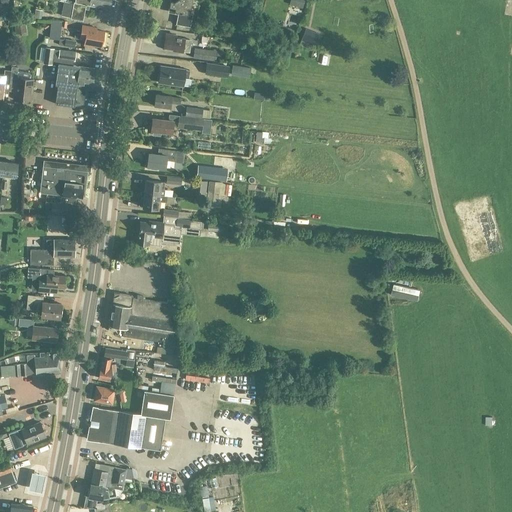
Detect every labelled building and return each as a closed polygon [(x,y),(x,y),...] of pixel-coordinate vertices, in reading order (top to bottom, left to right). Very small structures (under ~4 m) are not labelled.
[(67,0),(67,3),(64,3),(61,16),(72,18),(71,19),(82,21),(85,10),(88,10),(89,6),(98,8),(98,6),(109,8),(109,0),(67,0)] [(170,0),(169,7),(175,9),(174,12),(179,13),(176,26),(177,26),(177,24),(189,27),(189,29),(192,14),(191,16),(190,15),(192,0),(170,0)] [(14,22),(16,34),(26,33),(25,21),(14,22)] [(76,42),(60,39),(62,22),(51,21),(49,39),(59,41),(58,45),(75,48),(76,42)] [(84,46),(93,47),(94,45),(101,47),(104,32),(96,31),(97,29),(82,26),(81,35),(75,34),(74,39),(85,41),(84,46)] [(318,44),(312,41),(315,33),(307,30),(302,40),(317,46),(318,44)] [(176,38),(176,36),(166,34),(164,47),(174,49),(173,51),(183,52),(182,52),(189,53),(191,44),(189,44),(189,40),(184,39),(176,38)] [(193,58),(215,61),(216,51),(195,48),(193,58)] [(51,64),(58,65),(58,64),(73,66),(75,53),(60,51),(53,50),(46,49),(44,63),(51,64)] [(83,105),(86,88),(84,88),(84,85),(92,86),(95,69),(73,66),(58,64),(58,65),(55,85),(57,86),(55,104),(74,107),(83,105)] [(229,67),(207,64),(205,74),(227,77),(229,67)] [(251,68),(232,65),(231,75),(249,78),(251,68)] [(11,71),(10,82),(16,83),(14,100),(30,102),(33,81),(17,79),(18,68),(12,67),(11,71)] [(161,67),(159,83),(183,87),(184,79),(188,79),(190,71),(161,67)] [(0,98),(3,98),(4,83),(9,84),(9,82),(10,82),(11,71),(4,71),(4,75),(0,74),(0,98)] [(171,97),(156,95),(154,106),(170,108),(171,104),(180,105),(181,99),(171,97)] [(146,112),(151,112),(150,105),(135,107),(136,113),(140,113),(141,119),(146,118),(146,112)] [(201,118),(202,110),(186,108),(185,116),(201,118)] [(204,119),(179,116),(177,128),(202,131),(203,123),(211,124),(212,120),(204,119)] [(152,124),(150,124),(149,129),(151,129),(151,131),(153,131),(153,135),(160,136),(160,132),(171,134),(172,121),(153,119),(152,124)] [(160,155),(149,154),(147,169),(157,170),(157,168),(165,169),(166,161),(182,163),(184,152),(161,149),(160,155)] [(17,164),(4,162),(3,176),(16,177),(17,164)] [(46,167),(43,167),(40,193),(61,196),(60,203),(45,202),(44,215),(63,216),(63,213),(76,214),(76,204),(75,204),(76,198),(82,198),(82,191),(85,191),(88,172),(46,167)] [(203,171),(202,179),(212,180),(213,172),(203,171)] [(181,185),(181,179),(167,177),(166,184),(181,185)] [(164,183),(145,181),(144,194),(159,196),(164,196),(165,190),(164,190),(164,183)] [(217,207),(219,188),(208,187),(206,206),(217,207)] [(158,209),(158,202),(166,203),(167,197),(164,196),(159,196),(144,194),(142,208),(158,209)] [(163,217),(177,218),(191,220),(192,213),(164,210),(163,217)] [(138,236),(137,236),(136,244),(160,247),(160,242),(179,244),(181,229),(189,229),(189,228),(194,229),(200,230),(201,230),(202,221),(191,220),(177,218),(163,217),(162,223),(155,222),(155,224),(141,222),(139,235),(138,235),(138,236)] [(247,225),(273,228),(274,222),(272,222),(272,221),(265,221),(265,223),(252,222),(252,220),(247,219),(247,225)] [(207,231),(220,232),(220,225),(208,224),(207,231)] [(53,257),(74,257),(75,240),(46,240),(46,250),(31,250),(30,265),(46,265),(47,256),(53,256),(53,257)] [(64,289),(65,277),(53,276),(54,270),(45,269),(28,268),(27,278),(32,279),(31,290),(46,291),(56,292),(56,288),(64,289)] [(142,299),(143,296),(137,295),(136,298),(132,298),(132,296),(114,293),(108,330),(116,331),(116,334),(122,335),(122,336),(160,342),(169,335),(172,336),(174,323),(173,323),(173,320),(170,320),(172,304),(171,304),(171,301),(167,300),(167,303),(142,299)] [(43,297),(28,296),(26,309),(42,311),(41,317),(59,319),(61,305),(42,303),(43,297)] [(18,326),(31,328),(31,320),(19,319),(18,326)] [(32,340),(56,342),(57,329),(33,327),(32,340)] [(126,352),(105,349),(103,359),(102,358),(98,379),(113,381),(112,372),(116,372),(116,364),(111,365),(111,361),(114,361),(114,357),(126,359),(134,361),(135,351),(126,350),(126,352)] [(36,376),(39,375),(39,377),(45,376),(45,375),(58,373),(57,357),(50,358),(50,353),(43,354),(43,359),(35,360),(34,355),(26,356),(27,364),(13,365),(14,376),(36,374),(36,376)] [(163,390),(177,392),(178,379),(165,377),(163,390)] [(94,401),(111,404),(114,391),(97,387),(94,401)] [(140,415),(93,407),(87,440),(160,451),(165,419),(170,420),(174,395),(144,391),(143,396),(140,415)] [(8,408),(15,407),(14,395),(7,395),(8,408)] [(17,431),(8,434),(14,450),(23,446),(23,445),(27,444),(45,437),(40,423),(21,430),(22,431),(18,433),(17,431)] [(7,458),(0,460),(0,488),(16,483),(11,471),(12,471),(7,458)] [(105,487),(114,488),(115,483),(123,485),(124,479),(133,481),(131,469),(126,468),(126,470),(115,468),(100,465),(99,470),(94,469),(91,484),(105,487)] [(43,488),(46,471),(32,469),(30,486),(43,488)] [(214,485),(221,484),(219,474),(212,475),(214,485)] [(89,490),(88,489),(87,494),(88,495),(88,497),(102,499),(117,497),(114,488),(105,487),(91,484),(89,490)] [(202,499),(208,498),(209,498),(207,486),(200,487),(202,499)] [(240,501),(242,507),(247,506),(244,495),(236,497),(237,502),(240,501)] [(216,511),(214,501),(209,502),(208,498),(202,499),(204,511),(210,511),(211,511),(216,511)]
